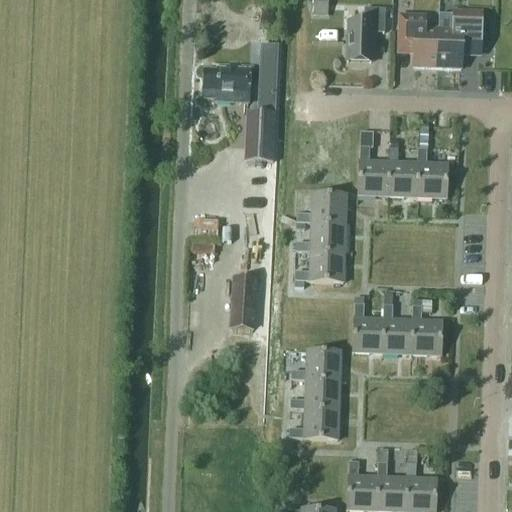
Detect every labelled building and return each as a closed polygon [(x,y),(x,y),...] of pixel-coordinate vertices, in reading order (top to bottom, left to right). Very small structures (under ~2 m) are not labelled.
[(323,14),(322,0),(310,0),(311,14),(323,14)] [(348,25),(346,64),(370,65),(371,36),(383,36),(384,12),(364,11),(363,25),(348,25)] [(438,31),(436,71),(460,72),(461,59),(480,60),(481,15),(452,14),(451,32),(438,31)] [(412,70),(436,71),(438,31),(424,31),(424,19),(398,18),(397,57),(413,58),(412,70)] [(259,116),(274,116),(277,48),(262,48),(259,116)] [(214,105),(248,107),(249,73),(233,72),(233,71),(216,70),(215,73),(203,73),(202,102),(214,102),(214,105)] [(246,162),(269,163),(271,118),(249,117),(246,162)] [(360,135),(359,151),(368,151),(371,151),(371,136),(360,135)] [(357,199),(386,200),(388,166),(368,165),(368,151),(359,151),(357,199)] [(386,200),(415,201),(417,167),(397,166),(397,152),(388,152),(388,166),(386,200)] [(417,153),(417,167),(415,201),(445,202),(446,168),(425,167),(426,153),(417,153)] [(304,227),(310,227),(345,228),(346,198),(312,197),(311,218),(296,217),(296,226),(304,227)] [(295,255),(309,256),(343,257),(345,228),(310,227),(310,247),(295,246),(295,255)] [(343,257),(309,256),(309,276),(294,275),(294,284),(303,285),(342,286),(343,257)] [(192,270),(189,301),(200,302),(204,272),(192,270)] [(255,284),(232,282),(229,330),(252,332),(255,284)] [(383,297),(383,309),(392,309),(392,297),(383,297)] [(362,323),(363,308),(354,308),(352,356),(381,357),(382,323),(362,323)] [(391,324),(392,309),(383,309),(382,323),(381,357),(410,358),(411,324),(391,324)] [(440,359),(441,325),(420,325),(420,310),(412,310),(411,324),(410,358),(440,359)] [(290,383),(305,384),(339,385),(340,356),(306,354),(305,375),(291,375),(290,383)] [(338,414),(339,385),(305,384),(304,404),(290,404),(289,412),(304,413),(338,414)] [(338,414),(304,413),(303,433),(289,432),(288,442),(337,443),(338,414)] [(378,452),(377,466),(386,467),(387,453),(378,452)] [(407,453),(406,467),(415,468),(416,454),(407,453)] [(346,511),(375,511),(377,481),(357,480),(357,466),(348,465),(346,511)] [(377,466),(377,481),(375,511),(404,511),(406,482),(386,481),(386,467),(377,466)] [(434,511),(435,483),(414,482),(415,468),(406,467),(406,482),(404,511),(434,511)]
